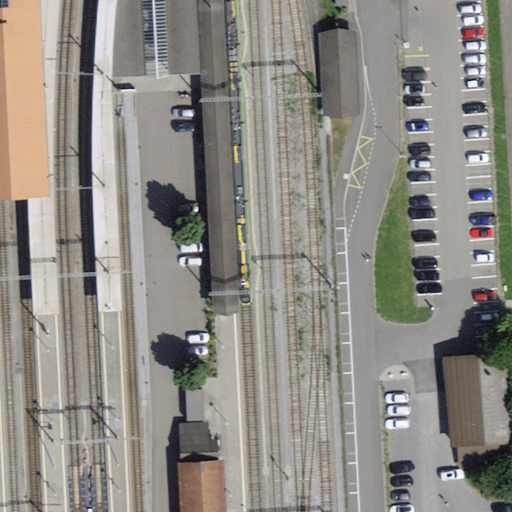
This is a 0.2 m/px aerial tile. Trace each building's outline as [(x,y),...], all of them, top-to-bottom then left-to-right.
[(39,0),(0,0),(0,199),(29,198),(51,197),(49,146),(39,0)] [(93,213),(98,312),(122,311),(112,94),(111,78),(113,47),(115,18),(117,0),(98,0),(97,16),(95,49),(93,75),(92,118),(92,162),(93,213)] [(197,0),(117,0),(115,18),(113,47),(111,78),(202,74),(197,0)] [(197,0),(202,74),(213,313),(237,312),(221,0),(197,0)] [(324,34),(327,113),(356,112),(352,33),(342,33),(324,34)] [(57,314),(51,197),(29,198),(34,316),(57,314)] [(454,444),(511,439),(511,407),(508,354),(447,359),(454,444)] [(206,425),(183,425),(184,463),(215,462),(214,441),(206,442),(206,425)] [(189,511),(218,511),(217,467),(188,468),(189,511)]
